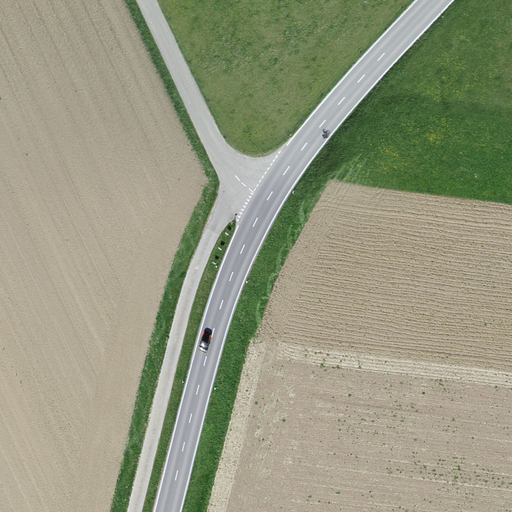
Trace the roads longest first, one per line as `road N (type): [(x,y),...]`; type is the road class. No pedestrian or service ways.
road 1 (tertiary): [(438,0),(268,202),(230,291),(173,511)]
road 2 (track): [(238,188),(185,304),(135,511)]
